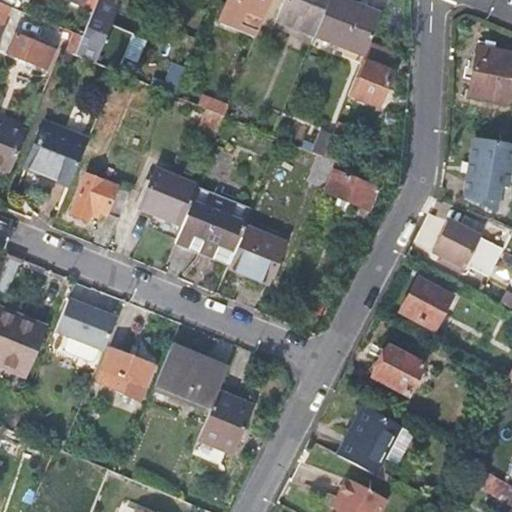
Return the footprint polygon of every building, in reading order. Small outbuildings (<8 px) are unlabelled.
[(18,0),(22,2),(24,0),(66,0),(66,3),(91,14),(96,1),(96,0),(18,0)] [(228,0),(218,25),(254,39),(269,0),(232,0),(232,2),(228,0)] [(283,0),(274,21),(312,36),(327,0),(283,0)] [(336,0),(327,0),(312,36),(363,57),(368,45),(379,17),(336,0)] [(91,14),(81,40),(73,58),(107,72),(110,64),(103,62),(108,49),(101,47),(116,9),(96,1),(91,14)] [(0,7),(0,26),(4,16),(18,22),(21,16),(0,7)] [(487,35),(486,44),(497,44),(498,36),(487,35)] [(71,36),(64,54),(73,58),(81,40),(71,36)] [(52,54),(13,40),(5,57),(45,72),(52,54)] [(479,43),(477,95),(511,96),(511,45),(497,44),(486,44),(479,43)] [(363,57),(347,97),(377,109),(388,82),(391,75),(392,73),(386,71),(392,56),(368,45),(363,57)] [(170,67),(159,93),(167,96),(172,98),(182,72),(170,67)] [(391,75),(388,82),(393,85),(396,77),(391,75)] [(206,101),(203,111),(204,111),(221,118),(225,108),(206,101)] [(204,111),(198,126),(217,134),(223,119),(221,118),(204,111)] [(0,122),(0,171),(8,175),(25,133),(0,122)] [(186,129),(214,141),(217,134),(198,126),(188,122),(186,129)] [(43,124),(23,171),(66,188),(68,185),(85,142),(43,124)] [(330,138),(322,159),(332,163),(336,164),(350,131),(335,126),(330,138)] [(321,134),(312,155),(315,156),(322,159),(330,138),(321,134)] [(511,149),(511,147),(473,144),(469,201),(499,213),(502,185),(508,185),(511,149)] [(315,156),(305,182),(322,188),(330,167),(332,163),(322,159),(315,156)] [(152,172),(138,211),(179,228),(195,190),(196,187),(152,172)] [(332,172),(323,193),(341,200),(348,203),(366,210),(375,189),(332,172)] [(85,178),(68,218),(85,224),(90,212),(117,222),(130,190),(117,184),(115,190),(85,178)] [(66,188),(62,200),(69,203),(75,188),(68,185),(66,188)] [(195,190),(179,228),(174,242),(228,263),(242,229),(246,219),(229,212),(231,205),(195,190)] [(341,200),(339,205),(345,208),(348,203),(341,200)] [(502,250),(445,222),(429,254),(462,270),(465,266),(488,278),(502,250)] [(242,229),(228,263),(226,269),(266,284),(281,245),(242,229)] [(448,299),(416,281),(400,314),(433,331),(448,299)] [(115,320),(66,300),(53,333),(73,341),(102,353),(102,352),(115,320)] [(0,313),(0,364),(26,375),(44,331),(0,313)] [(102,353),(73,341),(68,350),(70,356),(96,367),(102,353)] [(169,347),(153,386),(210,409),(216,394),(226,370),(169,347)] [(96,367),(91,378),(96,381),(95,384),(121,394),(127,381),(143,387),(151,367),(134,360),(128,358),(109,350),(107,354),(102,352),(102,353),(96,367)] [(422,369),(386,350),(370,380),(406,399),(422,369)] [(210,409),(196,442),(231,457),(251,408),(216,394),(210,409)] [(360,409),(335,458),(374,478),(399,429),(360,409)] [(488,416),(471,449),(464,462),(472,466),(475,468),(499,422),(488,416)] [(464,462),(451,488),(458,492),(472,466),(464,462)] [(479,470),(471,485),(486,494),(494,479),(479,470)] [(486,494),(481,505),(491,510),(499,497),(505,486),(494,479),(486,494)] [(339,502),(334,511),(380,511),(385,503),(345,481),(335,500),(339,502)] [(511,511),(511,489),(505,486),(499,497),(511,504),(511,511)] [(146,488),(137,507),(147,511),(157,511),(164,501),(182,510),(184,511),(189,511),(192,507),(172,498),(146,488)] [(176,488),(172,498),(192,507),(197,496),(176,488)] [(164,501),(157,511),(180,511),(182,510),(164,501)]
